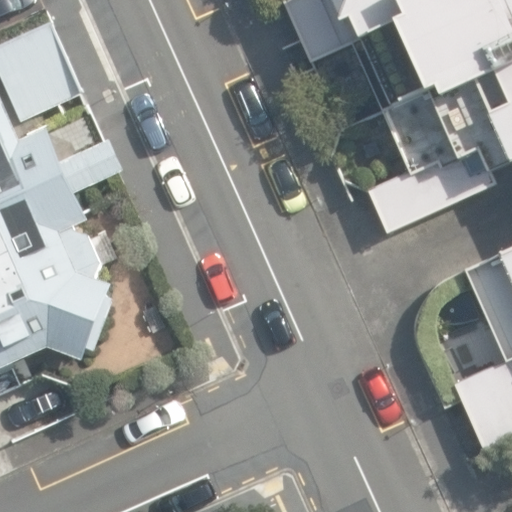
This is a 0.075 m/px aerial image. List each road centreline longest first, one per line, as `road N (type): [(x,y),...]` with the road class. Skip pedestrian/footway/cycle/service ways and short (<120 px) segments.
road 1 (residential): [(333,386),(151,0)]
road 2 (residential): [(48,511),(333,386)]
road 3 (residential): [(387,511),(333,386)]
